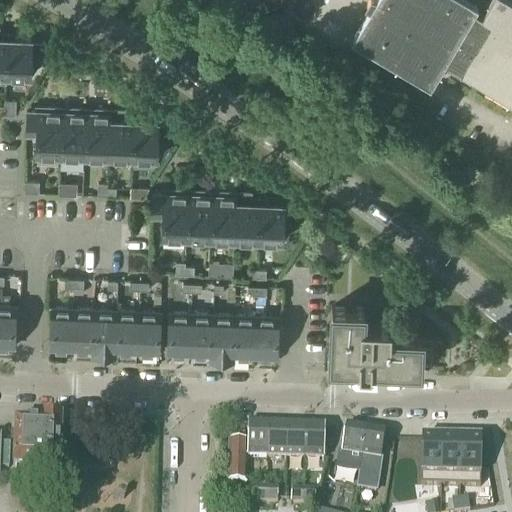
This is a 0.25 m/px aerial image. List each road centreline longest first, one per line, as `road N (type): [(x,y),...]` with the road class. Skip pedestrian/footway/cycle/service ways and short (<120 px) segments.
road 1 (residential): [(511,321),(283,145),(58,0)]
road 2 (residential): [(511,400),(289,396)]
road 3 (residential): [(188,392),(33,386)]
road 4 (residential): [(37,233),(33,386)]
road 5 (residential): [(184,511),(188,392)]
